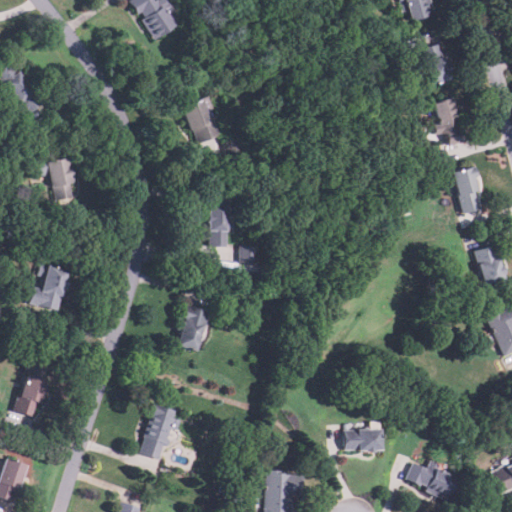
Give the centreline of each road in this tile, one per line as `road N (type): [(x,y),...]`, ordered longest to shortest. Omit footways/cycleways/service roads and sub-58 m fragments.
road 1 (residential): [(57,511),(131,280),(141,196),(112,101),(38,0)]
road 2 (residential): [(475,0),(511,135)]
